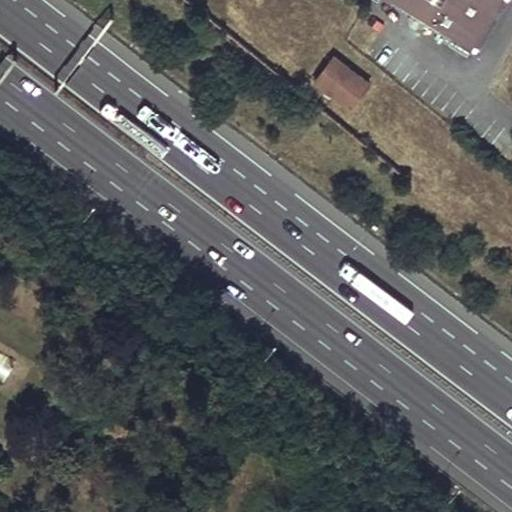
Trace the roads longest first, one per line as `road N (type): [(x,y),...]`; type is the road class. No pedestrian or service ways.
road 1 (motorway): [(0,77),(511,468)]
road 2 (motorway): [(511,395),(0,5)]
